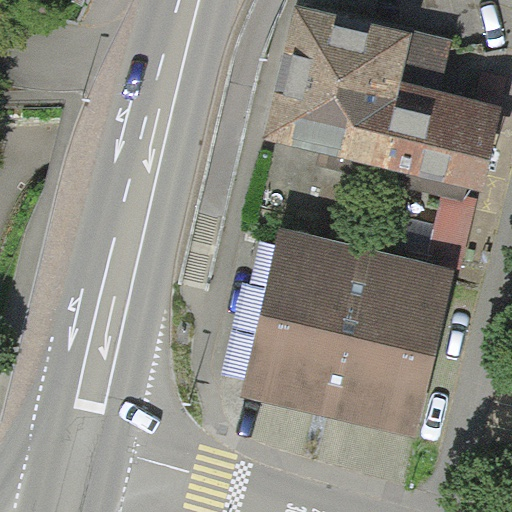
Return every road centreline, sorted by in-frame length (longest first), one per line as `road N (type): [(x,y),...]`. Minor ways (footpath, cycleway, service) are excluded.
road 1 (primary): [(82,451),(164,67)]
road 2 (residential): [(82,451),(323,511)]
road 3 (unclassified): [(164,67),(0,45)]
